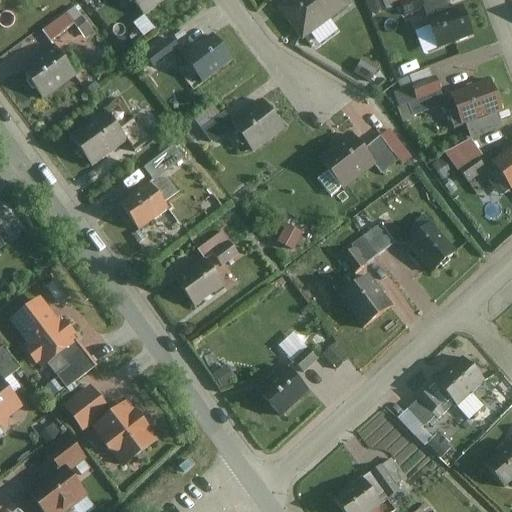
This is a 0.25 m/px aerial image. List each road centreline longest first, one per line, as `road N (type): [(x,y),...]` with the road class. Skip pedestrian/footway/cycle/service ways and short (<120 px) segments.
road 1 (residential): [(267,492),(0,119)]
road 2 (residential): [(267,492),(511,262)]
road 3 (residential): [(238,0),(318,107)]
